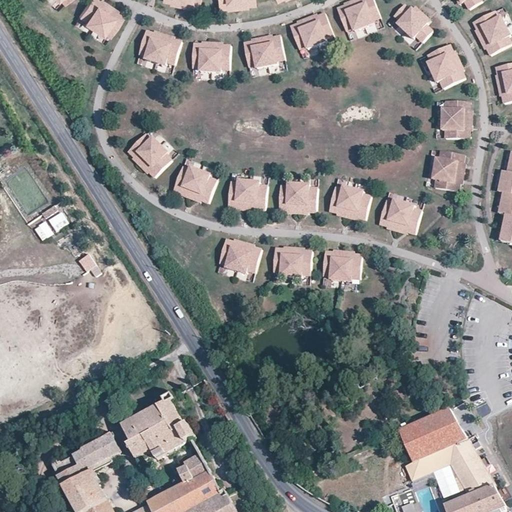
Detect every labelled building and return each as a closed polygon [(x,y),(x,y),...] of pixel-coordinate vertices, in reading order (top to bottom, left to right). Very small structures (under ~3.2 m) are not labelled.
[(100,2),(97,0),(90,0),(83,12),(90,16),(86,22),(84,24),(93,30),(109,5),(105,2),(102,6),(98,4),(100,2)] [(190,6),(199,8),(200,0),(181,0),(180,6),(185,7),(187,2),(191,3),(190,6)] [(218,0),(219,8),(228,7),(228,4),(232,4),(233,9),(238,8),(237,0),(218,0)] [(248,5),(256,4),(256,0),(237,0),(238,8),(244,8),(243,3),(248,2),(248,5)] [(380,13),(374,0),(365,0),(367,2),(362,4),(360,0),(358,0),(355,1),(366,29),(376,25),(375,22),(372,16),(380,13)] [(461,0),(463,0),(466,3),(471,11),(479,6),(475,0),(457,0),(458,2),(461,0)] [(347,7),(339,10),(345,26),(353,23),(355,30),(356,32),(366,29),(355,1),(350,3),(352,8),(348,9),(347,7)] [(114,32),(124,17),(117,13),(115,15),(111,13),(114,9),(109,5),(93,30),(102,36),(104,33),(107,28),(114,32)] [(416,16),(412,12),(406,6),(399,14),(405,20),(402,23),(400,26),(407,33),(424,15),(420,12),(416,16)] [(86,22),(90,16),(83,12),(79,17),(86,22)] [(490,15),(494,22),(500,19),(496,12),(490,15)] [(380,13),(372,16),(375,22),(382,19),(380,13)] [(333,31),(327,14),(319,18),(320,20),(315,22),(314,17),(308,19),(319,47),(329,43),(328,40),(325,34),(333,31)] [(402,23),(405,20),(399,14),(395,17),(402,23)] [(434,33),(428,27),(424,23),(428,19),(424,15),(407,33),(415,40),(417,38),(421,34),(427,40),(434,33)] [(490,15),(475,23),(479,31),(481,30),(483,34),(479,36),(482,41),(507,27),(502,18),(500,19),(494,22),(490,15)] [(300,25),(292,28),(298,44),(306,42),(308,48),(309,50),(319,47),(308,19),(303,21),(305,26),(301,27),(300,25)] [(355,30),(353,23),(345,26),(347,33),(355,30)] [(488,49),(492,56),(508,48),(504,41),(510,38),(511,36),(511,35),(507,27),(482,41),(484,46),(488,43),(491,47),(488,49)] [(114,32),(107,28),(104,33),(110,38),(114,32)] [(333,31),(325,34),(328,40),(335,37),(333,31)] [(156,35),(148,32),(143,49),(151,52),(149,58),(148,61),(158,64),(166,36),(161,34),(160,39),(155,38),(156,35)] [(427,40),(421,34),(417,38),(424,44),(427,40)] [(179,60),(184,43),(175,41),(175,43),(170,42),(172,37),(166,36),(158,64),(168,67),(169,64),(171,58),(179,60)] [(285,55),(282,37),(273,39),(274,42),(269,43),(268,38),(263,39),(269,68),(279,66),(279,63),(277,56),(285,55)] [(253,43),(245,45),(248,62),(256,60),(258,67),(258,70),(269,68),(263,39),(257,40),(258,45),(254,46),(253,43)] [(308,48),(306,42),(298,44),(300,51),(308,48)] [(204,45),(195,45),(194,62),(202,63),(202,70),(202,72),(212,73),(214,44),(209,44),(208,48),(204,48),(204,45)] [(232,65),(233,47),(224,46),(224,49),(220,49),(220,44),(214,44),(212,73),(223,74),(223,71),(224,64),(232,65)] [(455,54),(451,46),(435,54),(438,61),(432,64),(430,65),(434,74),(461,62),(458,57),(454,59),(452,55),(455,54)] [(149,58),(151,52),(143,49),(141,56),(149,58)] [(432,64),(438,61),(435,54),(429,56),(432,64)] [(285,55),(277,56),(279,63),(286,61),(285,55)] [(179,60),(171,58),(169,64),(177,66),(179,60)] [(258,67),(256,60),(248,62),(250,69),(258,67)] [(451,87),(467,80),(463,72),(460,73),(459,69),(463,67),(461,62),(434,74),(439,84),(441,83),(447,80),(451,87)] [(511,65),(497,68),(499,77),(502,76),(503,81),(498,81),(499,87),(511,84),(511,65)] [(451,87),(447,80),(441,83),(445,90),(451,87)] [(503,96),(505,105),(511,103),(511,84),(499,87),(500,92),(505,91),(506,96),(503,96)] [(472,112),(472,103),(454,103),(454,111),(447,110),(444,110),(444,121),(473,122),(473,116),(469,116),(469,112),(472,112)] [(453,140),(471,140),(471,132),(468,132),(468,127),(473,127),(473,122),(444,121),(444,132),(447,132),(453,132),(453,140)] [(143,140),(148,146),(153,141),(147,135),(143,140)] [(143,140),(130,152),(136,159),(138,157),(142,160),(138,163),(142,167),(163,147),(155,139),(153,141),(148,146),(143,140)] [(150,173),(156,179),(169,166),(163,161),(168,156),(170,154),(163,147),(142,167),(146,171),(149,168),(152,171),(150,173)] [(465,164),(466,156),(449,153),(447,161),(441,160),(438,160),(436,170),(465,175),(466,169),(461,168),(462,164),(465,164)] [(168,156),(163,161),(169,166),(174,162),(168,156)] [(182,174),(175,191),(183,194),(184,191),(188,193),(187,197),(192,200),(202,172),(193,168),(192,171),(189,177),(182,174)] [(182,174),(189,177),(192,171),(184,168),(182,174)] [(443,190),(460,193),(462,184),(459,184),(459,179),(464,180),(465,175),(436,170),(435,180),(437,181),(444,182),(443,190)] [(202,201),(210,205),(216,188),(209,185),(211,179),(212,176),(202,172),(192,200),(197,202),(199,197),(203,199),(202,201)] [(503,172),(498,193),(505,194),(511,195),(511,174),(509,173),(503,172)] [(211,179),(209,185),(216,188),(219,182),(211,179)] [(232,190),(230,208),(238,209),(239,206),(243,206),(243,211),(248,212),(251,183),(241,182),(240,184),(240,191),(232,190)] [(258,211),(267,212),(269,194),(261,193),(261,186),(262,184),(251,183),(248,212),(254,212),(254,207),(259,208),(258,211)] [(281,194),(280,212),(289,212),(289,209),(294,209),(293,214),(299,215),(301,186),(290,185),(290,188),(289,194),(281,194)] [(309,213),(318,214),(319,196),(311,196),(311,189),(311,186),(301,186),(299,215),(304,215),(305,210),(309,210),(309,213)] [(335,195),(331,212),(339,215),(340,212),(344,213),(343,217),(349,219),(356,190),(345,188),(345,191),(343,197),(335,195)] [(335,195),(343,197),(345,191),(337,189),(335,195)] [(359,219),(367,221),(371,204),(364,202),(365,196),(366,193),(356,190),(349,219),(354,220),(355,215),(360,216),(359,219)] [(511,195),(505,194),(500,215),(508,216),(511,216),(511,195)] [(365,196),(364,202),(371,204),(373,198),(365,196)] [(385,208),(380,225),(389,228),(390,225),(394,226),(393,231),(398,232),(406,204),(396,201),(395,204),(393,210),(385,208)] [(385,208),(393,210),(395,204),(387,202),(385,208)] [(408,233),(416,236),(421,219),(413,216),(415,210),(416,207),(406,204),(398,232),(403,234),(405,229),(409,230),(408,233)] [(415,210),(413,216),(421,219),(423,212),(415,210)] [(50,220),(57,232),(70,225),(63,212),(50,220)] [(511,216),(508,216),(502,243),(511,244),(511,246),(511,245),(511,216)] [(43,241),(50,237),(42,225),(35,229),(43,241)] [(236,243),(228,240),(223,258),(231,260),(229,266),(228,269),(238,272),(246,244),(241,242),(239,247),(235,246),(236,243)] [(259,268),(264,251),(255,248),(254,251),(250,250),(251,245),(246,244),(238,272),(248,275),(249,272),(251,266),(259,268)] [(285,250),(276,249),(275,267),(283,268),(283,274),(282,277),(293,278),(295,249),(289,249),(289,253),(285,253),(285,250)] [(312,270),(313,252),(305,252),(305,255),(300,254),(301,249),(295,249),(293,278),(304,279),(304,276),(304,269),(312,270)] [(335,254),(327,253),(325,271),(333,271),(333,278),(332,281),(343,282),(346,253),(340,252),(340,257),(335,257),(335,254)] [(362,274),(364,256),(355,255),(355,258),(351,258),(351,253),(346,253),(343,282),(354,283),(354,280),(354,273),(362,274)] [(229,266),(231,260),(223,258),(221,264),(229,266)] [(98,260),(84,266),(89,279),(103,273),(98,260)] [(259,268),(251,266),(249,272),(257,274),(259,268)] [(124,422),(122,423),(119,425),(138,461),(153,453),(158,462),(198,438),(190,425),(187,427),(173,403),(177,402),(174,396),(164,401),(166,404),(148,414),(127,426),(124,422)] [(476,452),(452,411),(402,432),(416,464),(444,453),(451,464),(476,452)] [(51,463),(78,511),(115,511),(99,482),(92,485),(85,473),(122,454),(113,435),(107,438),(104,433),(98,437),(100,441),(92,446),(84,451),(81,447),(75,450),(78,454),(58,464),(55,460),(51,463)] [(476,452),(451,464),(452,466),(466,490),(470,497),(496,486),(489,475),(486,469),(481,462),(476,452)] [(430,475),(452,466),(451,464),(444,453),(416,464),(407,468),(414,483),(430,475)] [(125,458),(122,454),(85,473),(92,485),(99,482),(101,481),(97,473),(125,458)] [(194,511),(223,495),(200,456),(173,473),(175,475),(179,473),(185,484),(149,504),(148,505),(149,506),(152,511),(194,511)] [(493,466),(488,458),(481,462),(486,469),(493,466)] [(328,472),(325,466),(314,470),(317,476),(328,472)] [(452,466),(430,475),(441,501),(466,490),(452,466)] [(0,485),(0,506),(8,503),(0,485)] [(499,511),(503,511),(509,508),(506,503),(499,492),(496,486),(470,497),(466,499),(452,504),(447,507),(449,511),(499,511)] [(511,499),(511,496),(507,488),(499,492),(506,503),(511,499)] [(237,511),(230,498),(227,493),(223,495),(194,511),(237,511)] [(452,504),(466,499),(464,495),(451,501),(452,504)] [(417,511),(414,503),(403,507),(404,511),(417,511)]
